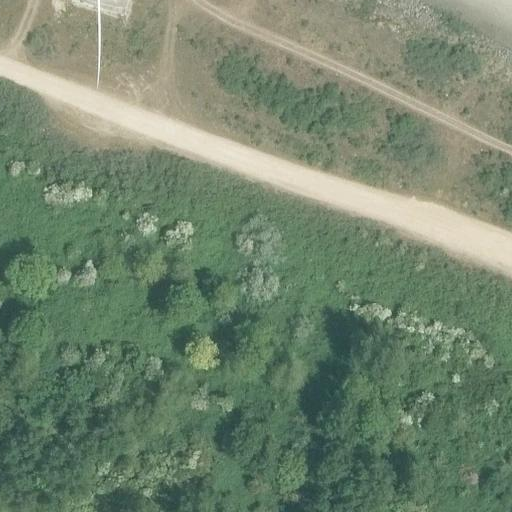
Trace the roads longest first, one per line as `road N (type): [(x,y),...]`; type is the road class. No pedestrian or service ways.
road 1 (track): [(0,69),(511,251)]
road 2 (track): [(511,144),(197,0)]
